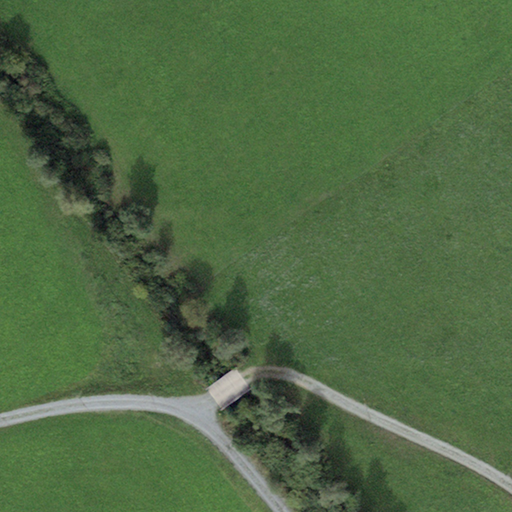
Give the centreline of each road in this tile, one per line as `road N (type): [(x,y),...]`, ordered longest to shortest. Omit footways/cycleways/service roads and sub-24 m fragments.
road 1 (track): [(511,484),(290,375),(260,374)]
road 2 (track): [(0,424),(103,404),(169,406)]
road 3 (track): [(169,406),(235,455),(278,511)]
